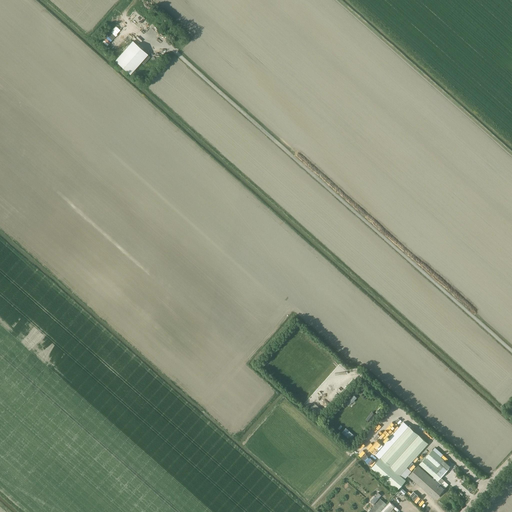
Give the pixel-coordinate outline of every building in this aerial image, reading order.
[(115,60),(131,73),(147,55),(132,41),(115,60)] [(404,421),(375,454),(380,458),(371,467),(397,490),(406,480),(405,479),(412,471),(407,467),(428,443),(404,421)] [(342,431),(350,439),(355,435),(346,427),(342,431)] [(450,466),(440,457),(443,454),(435,448),(433,450),(432,450),(420,464),(438,480),(441,483),(443,480),(440,477),(450,466)] [(435,498),(443,488),(418,466),(409,476),(435,498)] [(411,494),(410,495),(417,502),(421,497),(417,494),(418,493),(416,490),(415,490),(410,485),(406,489),(411,494)] [(442,505),(451,496),(447,491),(438,500),(442,505)] [(380,498),(374,506),(372,508),(368,511),(375,511),(384,502),(380,498)]
